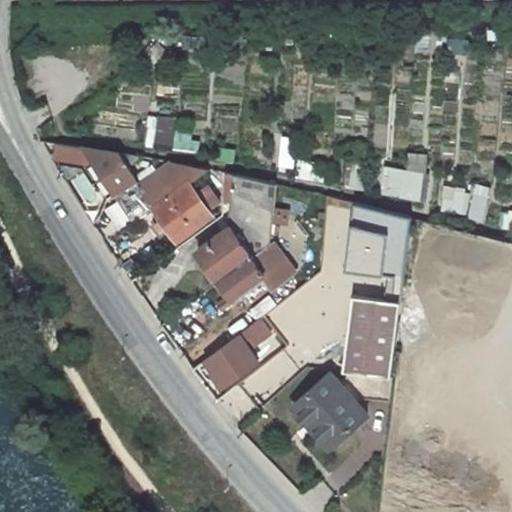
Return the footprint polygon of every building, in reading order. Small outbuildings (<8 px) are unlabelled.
[(417,38),(417,31),(403,31),(403,52),(418,51),(417,38)] [(448,41),(447,33),(438,33),(438,41),(448,41)] [(153,146),(169,148),(171,131),(156,128),(153,146)] [(211,132),(177,129),(175,148),(210,153),(211,132)] [(295,138),(282,136),(279,166),(292,167),(295,138)] [(318,165),(319,157),(298,155),(296,175),(321,180),(323,165),(318,165)] [(365,184),(366,160),(349,158),(346,186),(362,188),(362,184),(365,184)] [(421,201),(425,171),(385,167),(383,194),(421,201)] [(237,174),(227,172),(225,198),(235,199),(237,174)] [(181,173),(168,182),(176,192),(188,183),(181,173)] [(198,251),(221,281),(271,243),(278,183),(237,174),(235,199),(232,226),(198,251)] [(168,182),(163,175),(142,192),(151,204),(153,203),(164,219),(155,225),(162,234),(171,228),(179,239),(215,214),(211,209),(221,202),(208,184),(198,190),(192,180),(188,183),(176,192),(168,182)] [(447,210),(467,213),(470,191),(445,187),(443,199),(449,200),(447,210)] [(482,219),(487,194),(475,191),(472,217),(482,219)] [(403,280),(418,215),(360,202),(345,267),(403,280)] [(264,276),(272,289),(296,271),(274,241),(271,243),(221,281),(234,297),(239,294),(255,282),(264,276)] [(300,288),(292,278),(274,291),(282,302),(300,288)] [(258,287),(255,282),(239,294),(242,298),(258,287)] [(355,296),(346,369),(349,370),(347,385),(343,387),(354,399),(356,398),(388,400),(401,301),(355,296)] [(259,333),(253,323),(240,333),(245,342),(256,335),(259,333)] [(245,342),(240,333),(195,367),(201,376),(212,368),(224,385),(257,359),(245,342)] [(331,373),(294,405),(310,423),(315,419),(336,443),(368,415),(354,399),(343,387),(331,373)] [(332,447),(336,443),(315,419),(310,423),(332,447)]
